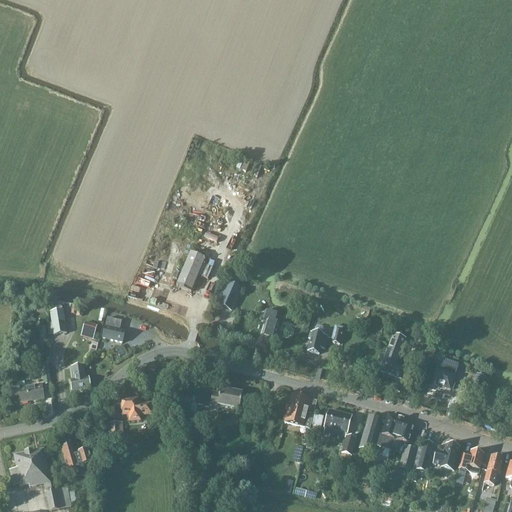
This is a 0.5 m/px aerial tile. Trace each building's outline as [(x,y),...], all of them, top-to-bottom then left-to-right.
[(237,170),(242,162),(238,160),(233,168),(237,170)] [(177,287),(191,293),(206,260),(191,254),(177,287)] [(140,278),(151,281),(152,275),(141,273),(140,278)] [(232,312),(242,289),(228,283),(218,306),(232,312)] [(128,296),(140,300),(141,293),(130,290),(128,296)] [(48,336),(63,333),(67,333),(62,310),(49,312),(51,322),(48,323),(48,336)] [(282,318),(274,316),(266,313),(264,322),(268,323),(263,338),(274,341),(280,325),(279,325),(282,318)] [(125,332),(120,331),(122,322),(103,318),(101,327),(104,328),(102,340),(122,345),(125,332)] [(85,323),(83,328),(95,331),(96,326),(85,323)] [(310,341),(307,352),(320,355),(321,349),(325,350),(328,337),(325,337),(323,336),(324,332),(322,328),(317,327),(314,330),(314,333),(312,333),(310,333),(308,340),(310,341)] [(336,329),(332,344),(340,346),(343,331),(336,329)] [(393,336),(380,372),(402,380),(403,377),(408,379),(410,374),(405,372),(406,370),(396,367),(405,344),(406,340),(393,336)] [(92,343),(89,350),(96,352),(98,345),(92,343)] [(424,361),(429,347),(420,344),(418,352),(421,354),(419,359),(424,361)] [(119,348),(115,351),(120,358),(124,355),(119,348)] [(48,360),(37,362),(38,366),(40,365),(43,385),(51,384),(48,365),(48,360)] [(439,360),(431,386),(449,392),(455,377),(449,374),(452,364),(439,360)] [(72,392),(90,389),(89,378),(86,378),(84,367),(72,369),(74,381),(71,381),(72,392)] [(472,388),(480,390),(484,378),(477,375),(472,388)] [(18,383),(12,384),(14,397),(19,397),(20,405),(45,402),(42,385),(24,388),(24,383),(18,383)] [(240,412),(243,394),(231,392),(231,389),(221,387),(220,394),(213,392),(210,406),(218,408),(240,412)] [(309,430),(316,403),(291,396),(284,424),(303,429),(309,430)] [(151,405),(138,406),(138,400),(129,400),(129,403),(122,404),(122,406),(121,407),(121,411),(122,412),(122,413),(124,413),(124,415),(128,415),(129,423),(140,422),(140,417),(152,416),(151,405)] [(346,436),(351,418),(328,411),(323,430),(346,436)] [(313,428),(311,435),(319,437),(320,430),(323,417),(316,415),(313,428)] [(387,416),(381,435),(381,437),(394,441),(408,445),(416,425),(387,416)] [(380,421),(368,418),(358,450),(371,454),(372,451),(375,452),(376,447),(390,452),(394,441),(381,437),(381,435),(376,434),(380,421)] [(120,424),(108,425),(110,448),(123,447),(123,442),(122,442),(120,424)] [(356,441),(345,438),(339,464),(349,468),(356,441)] [(422,448),(416,471),(424,473),(428,457),(429,458),(433,444),(424,442),(423,448),(422,448)] [(63,457),(61,458),(65,473),(79,469),(78,467),(92,463),(88,451),(74,455),(72,446),(61,449),(63,457)] [(459,449),(445,446),(443,455),(436,454),(433,465),(440,467),(439,469),(453,473),(459,449)] [(415,452),(406,449),(401,469),(410,471),(415,452)] [(19,486),(20,489),(29,487),(29,489),(44,486),(48,511),(54,511),(71,509),(68,489),(52,492),(44,450),(14,457),(16,469),(9,471),(12,487),(19,486)] [(470,452),(469,456),(462,454),(458,470),(478,476),(483,456),(470,452)] [(498,477),(503,461),(490,458),(486,473),(483,484),(494,487),(495,482),(496,482),(497,481),(498,477)] [(492,511),(496,501),(486,499),(482,511),(492,511)]
